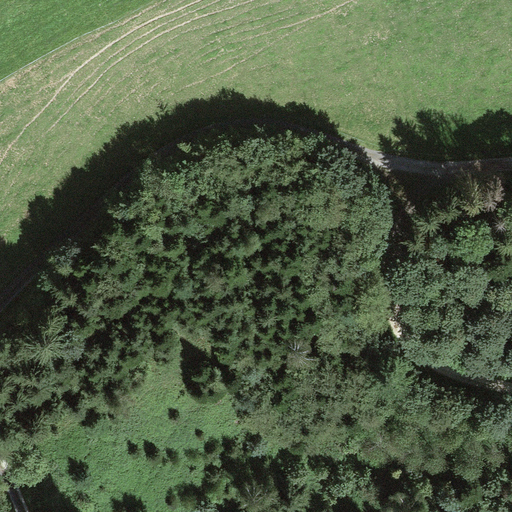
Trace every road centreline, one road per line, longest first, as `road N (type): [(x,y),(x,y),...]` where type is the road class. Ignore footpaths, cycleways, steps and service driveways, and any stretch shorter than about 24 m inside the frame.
road 1 (track): [(0,300),(137,168),(206,135),(283,129),(404,166)]
road 2 (track): [(511,389),(420,359),(402,343),(385,305),(404,166),(511,166)]
